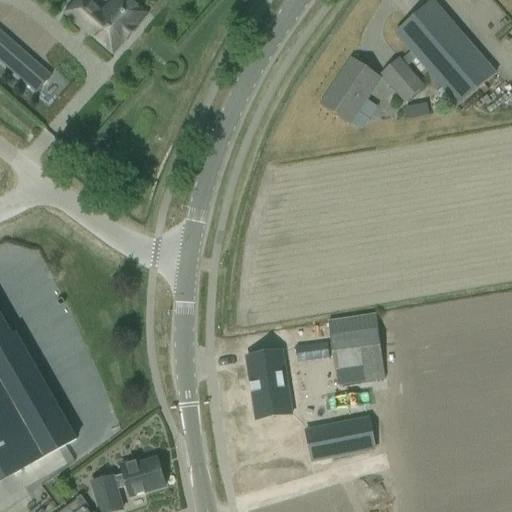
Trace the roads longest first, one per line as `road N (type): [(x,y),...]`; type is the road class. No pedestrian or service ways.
road 1 (tertiary): [(186,264),(211,158),(237,99),(301,0)]
road 2 (tertiary): [(186,264),(184,360),(204,511)]
road 3 (unclassified): [(186,264),(107,229),(42,183)]
